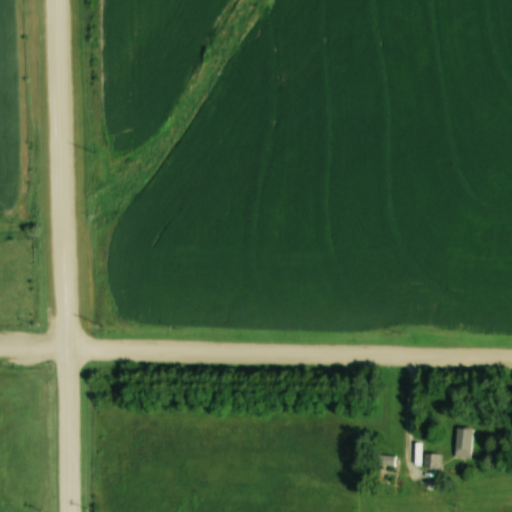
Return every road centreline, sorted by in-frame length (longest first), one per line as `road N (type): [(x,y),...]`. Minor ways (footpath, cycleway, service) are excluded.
road 1 (residential): [(69,511),(57,0)]
road 2 (residential): [(0,346),(511,358)]
